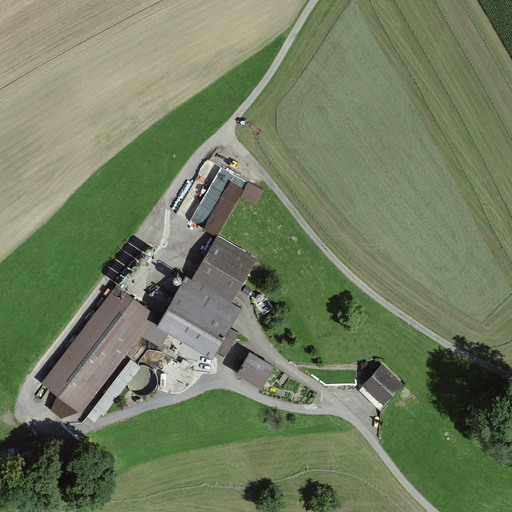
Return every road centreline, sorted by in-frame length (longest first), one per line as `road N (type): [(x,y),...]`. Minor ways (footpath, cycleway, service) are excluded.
road 1 (track): [(511,380),(349,274),(225,131),(198,155),(163,218),(32,379),(26,407),(33,419),(55,432),(77,429)]
road 2 (residential): [(433,511),(345,414),(296,409),(223,382),(77,429)]
road 3 (track): [(314,0),(225,131)]
